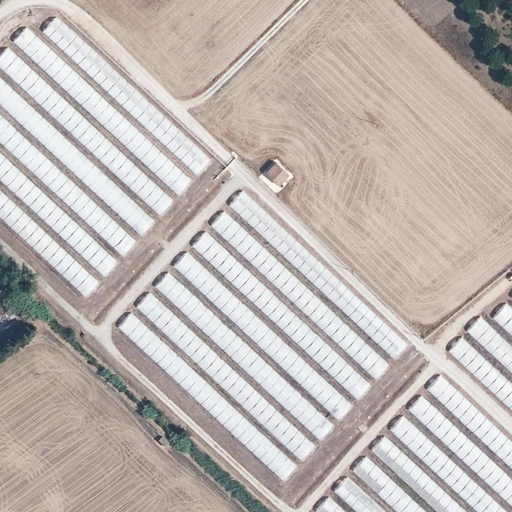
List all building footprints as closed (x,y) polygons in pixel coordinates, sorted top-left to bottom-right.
[(55,19),(43,31),(145,127),(156,115),(55,19)] [(0,73),(0,216),(57,268),(15,193),(51,225),(81,220),(122,257),(140,238),(156,221),(99,169),(89,151),(161,216),(177,197),(121,146),(137,128),(27,28),(11,45),(0,35),(0,50),(3,73),(0,73)] [(265,172),(278,185),(288,175),(275,162),(265,172)] [(240,189),(227,204),(260,232),(273,217),(240,189)] [(210,223),(319,327),(332,314),(223,209),(210,223)] [(358,398),(371,384),(203,230),(190,244),(358,398)] [(352,404),(185,250),(171,265),(339,419),(352,404)] [(319,439),(333,425),(167,270),(153,284),(319,439)] [(301,459),(314,445),(149,290),(135,305),(301,459)] [(511,335),(511,309),(504,302),(491,316),(511,335)] [(130,311),(116,325),(283,480),(296,465),(130,311)] [(511,346),(477,316),(466,330),(502,362),(510,353),(511,354),(511,346)] [(388,326),(375,337),(391,355),(403,344),(388,326)] [(511,383),(459,336),(446,350),(511,408),(511,383)] [(376,377),(387,362),(375,353),(370,359),(362,353),(356,361),(376,377)] [(511,444),(438,375),(426,387),(511,467),(511,444)] [(511,479),(420,394),(407,408),(511,505),(511,479)] [(507,511),(401,415),(388,429),(478,511),(507,511)] [(466,511),(382,434),(369,449),(437,511),(466,511)] [(350,470),(396,511),(426,511),(364,455),(350,470)] [(332,490),(356,511),(385,511),(346,475),(332,490)] [(346,511),(327,495),(314,510),(315,511),(346,511)]
